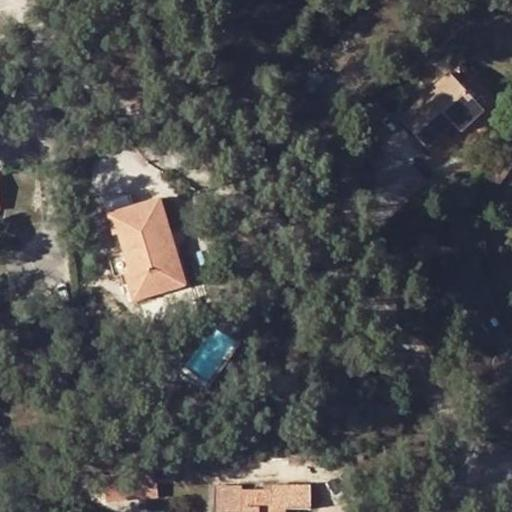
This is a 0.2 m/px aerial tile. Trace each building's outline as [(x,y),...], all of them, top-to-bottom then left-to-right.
[(439,63),(423,78),(433,89),(449,74),(439,63)] [(449,74),(475,101),(481,107),(492,96),(462,63),(449,74)] [(427,148),(452,124),(475,101),(449,74),(433,89),(400,121),(427,148)] [(481,107),(475,101),(452,124),(460,132),(484,110),(481,107)] [(499,188),(511,167),(511,152),(503,146),(482,178),(499,188)] [(170,233),(160,199),(109,214),(115,235),(120,235),(125,253),(131,273),(127,275),(135,300),(157,295),(153,282),(182,274),(175,249),(169,250),(165,235),(170,233)] [(165,235),(169,250),(175,249),(170,233),(165,235)] [(127,275),(131,273),(125,253),(109,257),(116,277),(127,275)] [(182,274),(153,282),(157,295),(186,286),(182,274)] [(156,496),(154,468),(100,471),(102,500),(156,496)] [(274,492),(243,493),(243,511),(288,511),(313,510),(312,485),(274,485),(274,492)]
